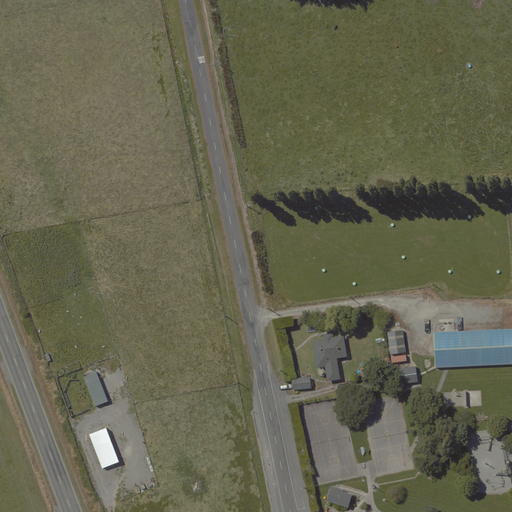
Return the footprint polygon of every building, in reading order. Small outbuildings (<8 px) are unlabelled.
[(511,329),(435,333),(436,368),(511,364),(511,329)] [(406,331),(388,332),(389,354),(408,352),(406,331)] [(326,342),(312,344),(315,369),(324,368),(326,382),(346,380),(344,361),(352,360),(350,337),(334,339),(334,335),(325,336),(326,342)] [(379,357),(378,343),(366,344),(367,358),(379,357)] [(392,370),(395,387),(420,383),(417,366),(392,370)] [(98,374),(83,380),(94,410),(109,404),(98,374)] [(294,385),(295,394),(312,391),(310,382),(294,385)] [(108,430),(90,437),(103,470),(120,463),(108,430)] [(326,503),(341,510),(351,508),(356,497),(333,486),(326,503)]
